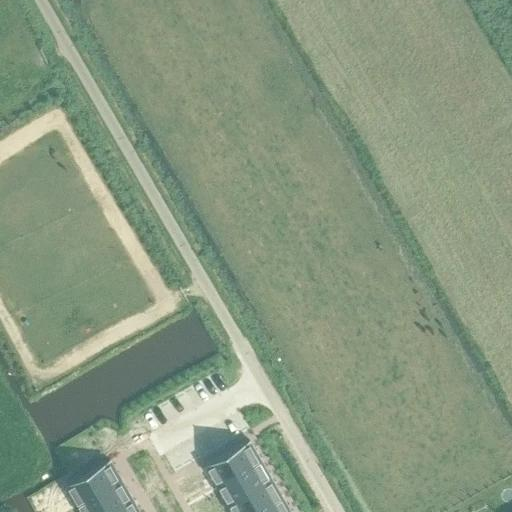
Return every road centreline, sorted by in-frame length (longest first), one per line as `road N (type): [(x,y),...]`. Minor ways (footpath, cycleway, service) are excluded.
road 1 (unclassified): [(40,0),(195,267)]
road 2 (track): [(166,306),(65,130),(51,124),(0,154)]
road 3 (track): [(205,284),(0,402)]
road 4 (residential): [(336,511),(262,381)]
road 5 (residential): [(262,381),(195,267)]
road 6 (residential): [(148,447),(262,381)]
